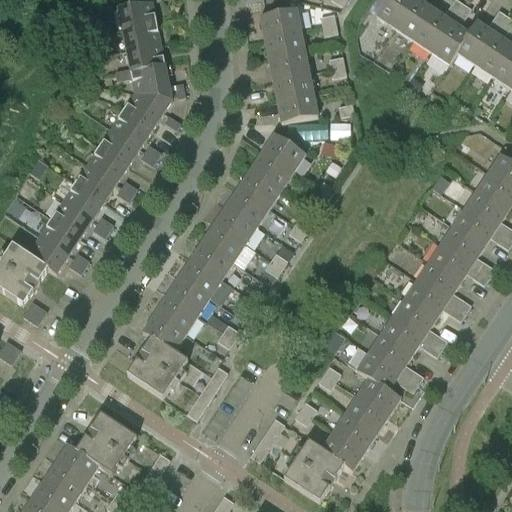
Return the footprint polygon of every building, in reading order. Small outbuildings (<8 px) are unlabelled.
[(332,0),(330,3),(341,11),(347,4),(342,0),(332,0)] [(389,0),(376,21),(394,33),(415,2),(411,0),(389,0)] [(415,2),(394,33),(412,45),(433,14),(415,2)] [(455,20),(463,8),(455,3),(447,15),(455,20)] [(122,34),(156,27),(151,6),(117,12),(122,34)] [(463,8),(455,20),(463,25),(470,14),(463,8)] [(264,43),(300,36),(296,14),(260,21),(264,43)] [(412,45),(430,57),(451,26),(433,14),(412,45)] [(499,32),(506,21),(498,15),(491,27),(499,32)] [(322,32),(335,29),(334,19),(320,22),(322,32)] [(511,24),(506,21),(499,32),(507,38),(511,29),(511,24)] [(451,26),(430,57),(449,69),(457,58),(456,57),(469,38),(468,38),(451,26)] [(476,26),(468,38),(469,38),(456,57),(457,58),(474,69),(495,38),(476,26)] [(160,48),(156,27),(122,34),(126,55),(160,48)] [(337,38),(335,29),(322,32),(324,41),(337,38)] [(80,43),(93,40),(92,32),(78,35),(80,43)] [(264,43),(268,64),(304,57),(300,36),(264,43)] [(511,50),(511,49),(495,38),(474,69),(492,81),(511,50)] [(95,48),(93,40),(80,43),(81,50),(95,48)] [(164,69),(160,48),(126,55),(130,73),(130,76),(164,69)] [(511,89),(511,50),(492,81),(510,93),(511,89)] [(304,57),(268,64),(272,86),(309,78),(304,57)] [(330,74),(344,71),(342,62),(328,64),(330,74)] [(130,76),(130,73),(115,76),(117,87),(132,84),(134,98),(164,117),(172,105),(164,69),(130,76)] [(346,80),(344,71),(330,74),(332,83),(346,80)] [(101,74),(87,77),(88,85),(102,82),(101,74)] [(272,86),(277,107),(313,99),(309,78),(272,86)] [(414,80),(408,89),(418,96),(422,90),(420,84),(414,80)] [(183,88),(175,90),(177,104),(185,102),(183,88)] [(123,116),(152,135),(164,117),(134,98),(123,116)] [(313,99),(277,107),(281,128),(317,121),(313,99)] [(340,122),(354,119),(351,107),(338,110),(340,122)] [(140,153),(152,135),(123,116),(111,134),(140,153)] [(169,121),(164,127),(176,135),(181,128),(169,121)] [(99,152),(128,171),(140,153),(111,134),(99,152)] [(274,139),(262,157),(293,178),(305,159),(274,139)] [(339,150),(323,146),(320,156),(336,160),(339,150)] [(149,150),(145,157),(157,164),(161,158),(149,150)] [(116,189),(128,171),(99,152),(87,170),(116,189)] [(152,171),(157,164),(145,157),(140,163),(152,171)] [(281,196),(293,178),(262,157),(250,175),(281,196)] [(511,167),(500,160),(488,178),(511,194),(511,167)] [(75,188),(104,207),(116,189),(87,170),(75,188)] [(250,175),(238,193),(269,214),(281,196),(250,175)] [(511,194),(488,178),(476,196),(507,217),(511,209),(511,194)] [(125,186),(121,193),(133,200),(137,194),(125,186)] [(323,187),(318,195),(329,202),(334,194),(323,187)] [(92,225),(104,207),(75,188),(63,206),(92,225)] [(128,207),(133,200),(121,193),(116,199),(128,207)] [(257,232),(269,214),(238,193),(226,211),(257,232)] [(312,203),(324,210),(329,202),(318,195),(312,203)] [(476,196),(464,214),(495,235),(507,217),(476,196)] [(25,211),(14,203),(10,209),(21,217),(25,211)] [(51,224),(80,243),(92,225),(63,206),(51,224)] [(226,211),(214,229),(245,250),(257,232),(226,211)] [(464,214),(452,232),(483,253),(495,235),(464,214)] [(101,222),(97,228),(109,236),(113,230),(101,222)] [(294,230),(305,238),(311,230),(299,222),(294,230)] [(68,261),(80,243),(51,224),(39,242),(68,261)] [(104,243),(109,236),(97,228),(93,235),(104,243)] [(233,268),(245,250),(214,229),(202,247),(233,268)] [(289,238),(300,246),(305,238),(294,230),(289,238)] [(511,234),(507,231),(501,239),(511,245),(511,234)] [(452,232),(440,250),(471,271),(483,253),(452,232)] [(508,254),(511,247),(511,245),(501,239),(496,247),(508,254)] [(48,274),(47,274),(56,280),(68,261),(39,242),(27,259),(27,260),(48,274)] [(202,247),(190,265),(221,285),(233,268),(202,247)] [(0,294),(23,311),(47,274),(48,274),(27,260),(27,259),(12,249),(0,267),(0,294)] [(440,250),(428,268),(459,288),(471,271),(440,250)] [(77,258),(73,264),(85,272),(89,266),(77,258)] [(275,258),(270,266),(282,274),(287,266),(275,258)] [(80,279),(85,272),(73,264),(69,271),(80,279)] [(209,303),(221,285),(190,265),(178,283),(209,303)] [(270,266),(259,283),(270,291),(282,274),(270,266)] [(483,267),(478,275),(489,282),(494,274),(483,267)] [(428,268),(417,286),(447,306),(459,288),(428,268)] [(484,290),(489,282),(478,275),(472,283),(484,290)] [(178,283),(166,301),(198,321),(209,303),(178,283)] [(417,286),(405,304),(436,324),(447,306),(417,286)] [(252,294),(246,302),(258,310),(263,302),(252,294)] [(186,339),(198,321),(166,301),(155,319),(186,339)] [(241,310),(253,318),(258,310),(246,302),(241,310)] [(459,303),(454,311),(465,318),(471,310),(459,303)] [(405,304),(393,322),(424,342),(436,324),(405,304)] [(32,307),(23,321),(37,330),(47,316),(32,307)] [(460,326),(465,318),(454,311),(448,319),(460,326)] [(142,337),(151,343),(151,342),(174,357),(186,339),(155,319),(142,337)] [(212,319),(207,327),(223,338),(234,345),(239,338),(228,330),(212,319)] [(393,322),(381,340),(412,360),(424,342),(393,322)] [(217,346),(229,353),(234,345),(223,338),(217,346)] [(435,338),(430,346),(441,354),(447,346),(435,338)] [(381,340),(369,357),(400,378),(412,360),(381,340)] [(187,366),(174,357),(151,342),(151,343),(127,379),(162,403),(187,366)] [(339,348),(331,343),(324,354),(331,359),(339,348)] [(6,346),(0,355),(0,362),(11,370),(21,355),(6,346)] [(436,362),(441,354),(430,346),(425,354),(436,362)] [(359,351),(348,368),(358,374),(357,376),(368,384),(369,383),(388,396),(388,395),(395,386),(400,378),(369,357),(359,351)] [(329,371),(324,379),(335,387),(341,378),(329,371)] [(218,372),(214,378),(223,385),(227,378),(218,372)] [(411,374),(406,382),(418,390),(423,382),(411,374)] [(209,385),(218,391),(223,385),(214,378),(209,385)] [(324,379),(318,387),(330,395),(335,387),(324,379)] [(412,398),(418,390),(406,382),(401,390),(412,398)] [(400,403),(388,395),(388,396),(369,383),(368,384),(357,401),(388,422),(400,403)] [(205,392),(214,398),(218,391),(209,385),(205,392)] [(200,399),(209,405),(214,398),(205,392),(200,399)] [(196,405),(205,411),(209,405),(200,399),(196,405)] [(376,440),(388,422),(357,401),(345,419),(376,440)] [(191,412),(200,418),(205,411),(196,405),(191,412)] [(305,407),(300,415),(312,422),(317,415),(305,407)] [(200,418),(191,412),(187,419),(196,425),(200,418)] [(300,415),(294,423),(306,430),(312,422),(300,415)] [(100,419),(76,455),(76,456),(99,470),(98,471),(112,480),(136,443),(100,419)] [(364,458),(376,440),(345,419),(333,437),(364,458)] [(275,423),(271,429),(281,436),(285,429),(275,423)] [(267,436),(276,442),(281,436),(271,429),(267,436)] [(267,436),(263,442),(272,448),(276,442),(267,436)] [(333,437),(322,454),(321,455),(344,470),(343,471),(352,476),(364,458),(333,437)] [(258,448),(268,454),(272,448),(263,442),(258,448)] [(319,507),(343,471),(344,470),(321,455),(322,454),(308,445),(284,483),(319,507)] [(258,448),(254,454),(264,461),(268,454),(258,448)] [(87,489),(98,471),(99,470),(76,456),(76,455),(68,449),(56,468),(87,489)] [(254,454),(250,461),(260,467),(264,461),(254,454)] [(160,459),(156,465),(165,471),(170,465),(160,459)] [(156,465),(152,471),(161,477),(165,471),(156,465)] [(75,507),(87,489),(56,468),(44,486),(75,507)] [(152,471),(148,477),(157,484),(161,477),(152,471)] [(148,477),(144,484),(153,490),(157,484),(148,477)] [(144,484),(140,490),(149,496),(153,490),(144,484)] [(44,486),(32,504),(44,511),(71,511),(75,507),(44,486)] [(149,496),(140,490),(136,496),(145,502),(149,496)] [(121,511),(123,511),(127,507),(129,505),(117,497),(112,505),(121,511)] [(229,511),(233,507),(224,501),(219,507),(226,511),(229,511)]
